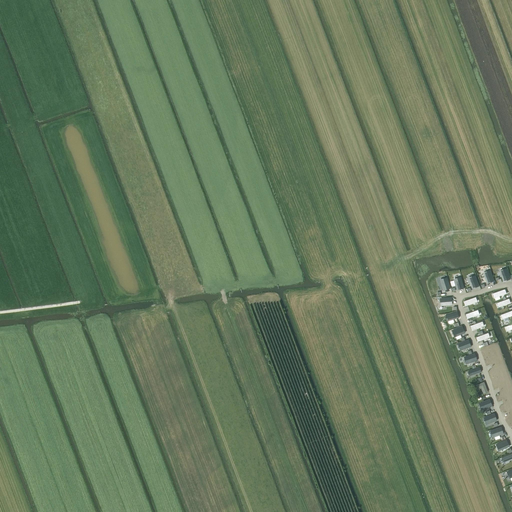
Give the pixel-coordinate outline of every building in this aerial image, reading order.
[(507,269),(500,272),(503,281),(510,279),(507,269)] [(490,271),(484,274),(487,283),(494,281),(490,271)] [(475,276),(469,279),(472,288),(479,286),(475,276)] [(461,278),(454,280),(457,290),(463,288),(461,278)] [(447,279),(440,281),(444,291),(450,289),(447,279)] [(505,289),(493,294),(494,298),(506,293),(505,289)] [(476,297),(464,301),(465,305),(477,301),(476,297)] [(509,299),(497,303),(499,307),(510,303),(509,299)] [(478,310),(466,314),(467,318),(479,314),(478,310)] [(511,310),(501,315),(502,319),(511,315),(511,310)] [(457,312),(446,315),(446,318),(447,318),(448,321),(459,317),(457,312)] [(482,322),(470,326),(472,330),(484,326),(482,322)] [(462,326),(453,330),(455,336),(465,332),(462,326)] [(488,333),(476,337),(478,341),(490,337),(488,333)] [(469,339),(459,343),(461,350),(471,346),(469,339)] [(475,353),(465,357),(467,363),(477,360),(475,353)] [(484,393),(487,392),(484,382),(474,386),(476,390),(481,388),(484,393)] [(490,399),(480,403),(483,409),(492,406),(490,399)] [(494,413),(485,417),(487,424),(497,420),(494,413)] [(501,427),(491,430),(494,437),(503,434),(501,427)] [(506,439),(497,443),(500,450),(509,446),(506,439)] [(511,453),(502,458),(503,461),(505,461),(511,458),(511,453)]
